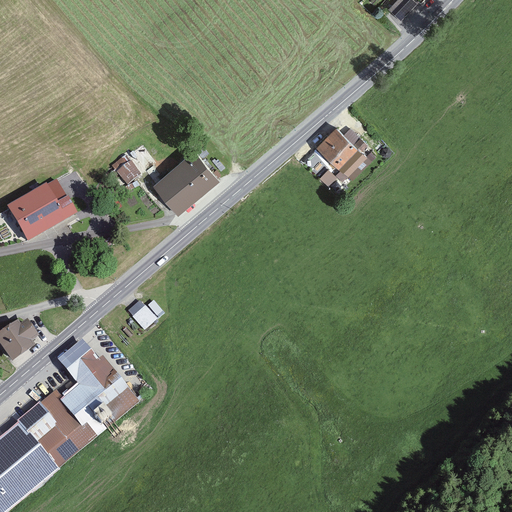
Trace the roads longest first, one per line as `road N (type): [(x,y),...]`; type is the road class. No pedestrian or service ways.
road 1 (secondary): [(453,0),(109,301)]
road 2 (secondary): [(109,301),(0,395)]
